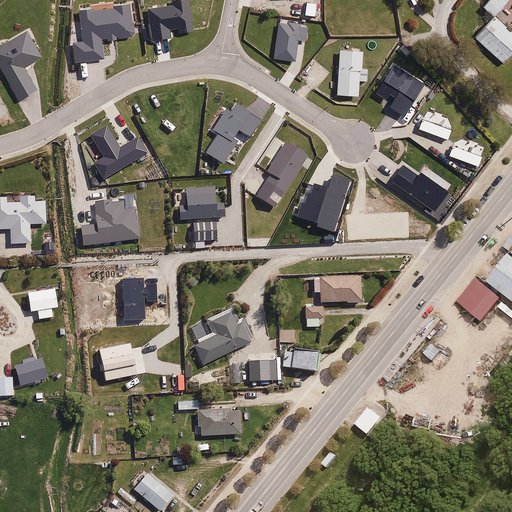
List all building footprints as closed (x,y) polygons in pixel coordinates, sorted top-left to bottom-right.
[(170,0),(171,5),(147,8),(151,38),(170,36),(169,25),(176,24),(177,33),(189,31),(185,0),(170,0)] [(489,0),(485,6),(496,16),(509,0),(489,0)] [(318,2),(307,1),(306,14),(316,15),(318,2)] [(94,8),(80,10),(83,41),(74,42),(76,62),(105,57),(103,40),(132,36),(136,31),(134,21),(133,21),(130,3),(114,5),(114,7),(94,9),(94,8)] [(504,63),(511,54),(511,30),(496,17),(477,38),(504,63)] [(279,22),(274,57),(295,60),(301,22),(289,21),(288,23),(279,22)] [(44,56),(28,30),(0,46),(0,68),(19,102),(38,89),(26,67),(44,56)] [(363,50),(340,49),(338,94),(360,95),(361,80),(368,80),(369,69),(363,68),(363,50)] [(394,64),(376,93),(388,99),(391,94),(396,96),(389,107),(406,117),(425,84),(394,64)] [(236,130),(250,138),(261,119),(234,103),(230,109),(226,107),(212,131),(217,134),(206,153),(222,162),(234,141),(230,139),(236,130)] [(108,126),(91,135),(105,157),(95,164),(105,180),(149,153),(139,136),(121,148),(108,126)] [(258,199),(276,209),(306,155),(284,143),(266,173),(271,177),(258,199)] [(401,167),(390,185),(433,214),(447,193),(416,171),(413,175),(401,167)] [(310,183),(298,221),(331,233),(346,181),(331,176),(328,187),(310,183)] [(8,197),(0,197),(0,229),(11,229),(12,244),(32,243),(31,224),(47,224),(46,201),(36,202),(36,196),(20,196),(20,202),(8,202),(8,197)] [(180,207),(181,220),(225,218),(224,205),(214,205),(214,196),(186,198),(186,207),(180,207)] [(97,225),(82,227),(85,248),(140,240),(135,209),(125,211),(124,203),(111,205),(111,201),(94,203),(97,225)] [(217,223),(194,224),(195,243),(218,241),(217,223)] [(502,227),(492,241),(499,246),(509,232),(502,227)] [(511,255),(510,254),(487,283),(511,302),(511,255)] [(305,303),(306,328),(318,328),(318,319),(324,319),(324,305),(361,304),(360,276),(303,278),(304,291),(311,290),(311,303),(305,303)] [(144,278),(122,279),(124,320),(145,319),(144,297),(147,296),(147,301),(157,301),(156,284),(146,284),(147,289),(144,289),(144,278)] [(478,279),(457,302),(481,324),(502,301),(478,279)] [(54,291),(27,294),(30,314),(39,313),(39,321),(52,320),(52,311),(56,311),(54,291)] [(230,313),(211,322),(218,336),(193,348),(203,368),(253,344),(243,323),(237,327),(230,313)] [(267,339),(267,348),(279,347),(279,339),(267,339)] [(484,340),(484,350),(499,350),(498,340),(484,340)] [(131,344),(99,350),(105,381),(139,376),(131,344)] [(423,355),(439,368),(447,359),(431,346),(423,355)] [(320,355),(283,351),(281,369),(318,373),(320,355)] [(26,365),(16,368),(22,388),(49,380),(43,358),(25,363),(26,365)] [(277,361),(249,361),(250,381),(278,380),(277,361)] [(0,378),(0,397),(13,397),(12,378),(0,378)] [(177,401),(177,411),(198,410),(198,400),(177,401)] [(370,407),(355,426),(369,437),(384,418),(370,407)] [(201,411),(201,437),(241,436),(240,410),(201,411)]
